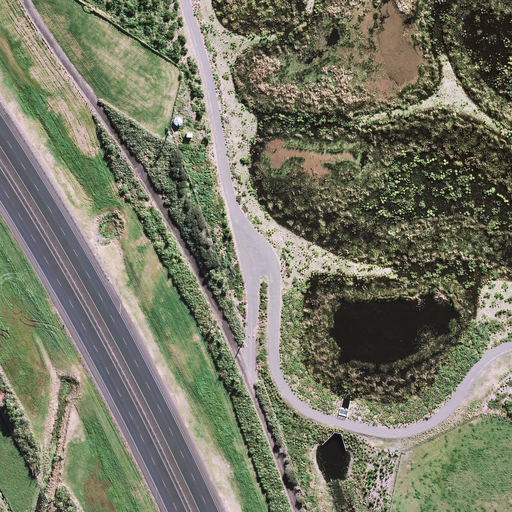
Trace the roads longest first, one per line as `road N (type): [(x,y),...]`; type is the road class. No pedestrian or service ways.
road 1 (motorway): [(4,0),(90,172),(237,511)]
road 2 (motorway): [(0,130),(71,245),(208,511)]
road 3 (motorway): [(177,511),(131,412),(0,181)]
